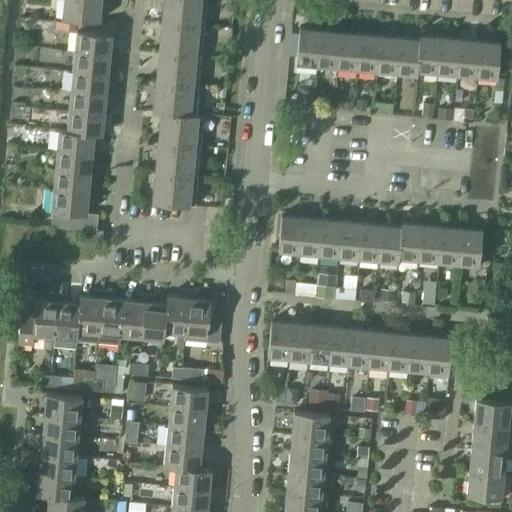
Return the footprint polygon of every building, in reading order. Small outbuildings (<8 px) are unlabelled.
[(62,0),(61,16),(78,18),(97,20),(98,19),(100,0),(62,0)] [(163,0),(162,19),(199,23),(201,0),(163,0)] [(78,18),(77,29),(96,31),(97,20),(78,18)] [(52,27),(58,28),(58,29),(72,30),(73,20),(59,19),(59,20),(52,20),(52,27)] [(162,19),(159,49),(196,53),(199,23),(162,19)] [(296,61),(317,63),(320,27),(300,25),(296,61)] [(317,63),(336,65),(340,29),(320,27),(317,63)] [(76,31),(74,49),(110,53),(112,32),(96,31),(77,29),(76,29),(76,31)] [(340,29),(336,65),(356,66),(360,31),(340,29)] [(290,31),(288,54),(296,54),(299,32),(290,31)] [(360,31),(356,66),(376,68),(380,33),(360,31)] [(380,33),(376,68),(396,70),(399,35),(380,33)] [(417,68),(436,70),(440,34),(420,33),(420,37),(416,68),(417,68)] [(440,34),(436,70),(456,72),(460,36),(440,34)] [(399,35),(396,70),(417,72),(417,68),(416,68),(420,37),(399,35)] [(460,36),(456,72),(476,74),(479,38),(460,36)] [(479,38),(476,74),(496,76),(494,99),(501,100),(503,76),(497,75),(500,40),(479,38)] [(74,49),(72,69),(108,73),(110,53),(74,49)] [(159,49),(156,79),(193,83),(196,53),(159,49)] [(72,69),(70,89),(106,93),(108,73),(72,69)] [(153,109),(160,110),(190,113),(193,83),(156,79),(153,109)] [(301,88),(300,102),(312,104),(314,90),(301,88)] [(70,89),(68,109),(104,113),(106,93),(70,89)] [(343,94),(342,107),(353,108),(354,95),(343,94)] [(356,99),(356,108),(366,109),(366,100),(356,99)] [(374,110),(383,111),(384,102),(375,101),(374,110)] [(423,102),(422,115),(432,116),(433,103),(423,102)] [(438,107),(437,116),(452,118),(453,109),(438,107)] [(464,107),(463,117),(472,117),(473,108),(464,107)] [(68,109),(66,129),(94,132),(102,133),(104,113),(68,109)] [(160,110),(157,139),(195,143),(198,113),(190,113),(160,110)] [(58,128),(57,148),(92,152),(94,132),(66,129),(58,128)] [(157,140),(154,170),(192,173),(195,143),(157,140)] [(57,148),(55,168),(90,172),(92,152),(57,148)] [(54,169),(53,189),(88,192),(90,172),(54,169)] [(154,170),(151,200),(189,204),(192,173),(154,170)] [(51,225),(82,227),(96,229),(98,213),(87,211),(88,192),(53,189),(51,209),(52,209),(51,225)] [(281,213),(278,249),(298,251),(302,215),(281,213)] [(302,215),(298,251),(318,253),(322,216),(302,215)] [(318,253),(338,255),(341,218),(322,216),(318,253)] [(341,218),(338,255),(358,256),(361,220),(341,218)] [(358,256),(378,258),(381,222),(361,220),(358,256)] [(398,256),(418,258),(422,222),(402,220),(402,224),(401,224),(398,256)] [(381,222),(378,258),(398,260),(398,256),(401,224),(381,222)] [(422,222),(418,258),(438,260),(442,224),(422,222)] [(438,260),(458,262),(461,226),(442,224),(438,260)] [(461,226),(458,262),(479,264),(482,227),(461,226)] [(96,229),(82,227),(82,240),(102,242),(103,229),(99,229),(96,229)] [(286,276),(284,291),(294,292),(295,277),(286,276)] [(301,282),(300,293),(314,295),(315,284),(315,283),(301,282)] [(315,284),(314,295),(330,296),(331,286),(315,284)] [(344,287),(335,286),(334,296),(343,297),(344,287)] [(77,337),(77,339),(98,341),(98,336),(102,289),(93,288),(92,296),(80,295),(79,302),(78,329),(77,337)] [(166,294),(165,302),(164,329),(175,330),(177,330),(176,335),(184,336),(189,289),(179,288),(178,295),(166,294)] [(98,336),(98,341),(119,343),(120,333),(123,298),(111,297),(112,290),(102,289),(98,336)] [(189,289),(184,336),(191,336),(192,332),(207,333),(206,339),(219,340),(222,311),(209,310),(210,298),(197,297),(198,290),(189,289)] [(381,289),(380,300),(394,301),(395,290),(381,289)] [(46,339),(54,340),(58,293),(49,292),(48,299),(37,299),(38,291),(24,290),(22,315),(20,315),(18,341),(32,343),(33,333),(46,334),(46,339)] [(402,290),(401,303),(414,304),(415,291),(402,290)] [(135,299),(123,299),(120,333),(134,334),(133,339),(140,340),(145,293),(136,292),(135,299)] [(54,340),(53,345),(76,347),(77,339),(77,337),(78,329),(79,302),(67,301),(68,294),(58,293),(54,340)] [(155,294),(145,293),(140,340),(147,341),(148,335),(163,337),(164,329),(165,302),(154,301),(155,294)] [(422,295),(421,305),(434,306),(435,296),(422,295)] [(267,354),(288,356),(291,321),(271,319),(267,354)] [(291,321),(288,356),(308,358),(311,323),(291,321)] [(311,323),(308,358),(328,360),(331,325),(311,323)] [(331,325),(328,360),(347,362),(351,326),(331,325)] [(351,326),(347,362),(367,364),(371,328),(351,326)] [(371,328),(367,364),(387,366),(391,330),(371,328)] [(391,330),(387,366),(407,368),(410,332),(391,330)] [(410,332),(407,368),(427,370),(430,334),(410,332)] [(430,334),(427,370),(447,372),(451,336),(430,334)] [(94,378),(93,389),(102,390),(115,391),(116,372),(117,363),(96,361),(94,378)] [(128,372),(137,373),(139,362),(129,361),(128,372)] [(139,362),(137,373),(148,374),(149,363),(139,362)] [(172,365),(171,376),(181,377),(182,366),(172,365)] [(182,366),(181,377),(190,378),(200,379),(201,368),(191,367),(182,366)] [(41,373),(40,384),(50,385),(51,374),(41,373)] [(51,374),(50,385),(59,386),(60,374),(51,374)] [(83,388),(93,389),(94,378),(84,377),(83,388)] [(171,383),(169,403),(204,407),(206,386),(171,383)] [(268,387),(267,400),(284,401),(285,388),(268,387)] [(129,388),(128,397),(141,398),(142,389),(129,388)] [(284,401),(283,402),(296,403),(297,390),(285,388),(284,401)] [(310,388),(309,406),(325,407),(325,406),(327,392),(327,390),(310,388)] [(46,391),(44,411),(79,415),(81,394),(46,391)] [(327,392),(325,406),(337,407),(338,393),(327,392)] [(353,396),(352,409),(363,410),(364,397),(353,396)] [(475,396),(472,420),(507,424),(509,399),(475,396)] [(112,397),(110,418),(121,419),(123,398),(112,397)] [(424,415),(424,416),(443,417),(444,398),(425,397),(424,415)] [(367,399),(366,410),(377,411),(378,399),(367,399)] [(406,399),(405,414),(416,415),(418,400),(406,399)] [(169,403),(167,423),(202,427),(204,407),(169,403)] [(127,409),(126,419),(134,420),(135,410),(127,409)] [(293,410),(291,430),(326,434),(328,413),(293,410)] [(44,411),(42,431),(77,435),(79,415),(44,411)] [(472,420),(470,444),(505,448),(507,424),(472,420)] [(167,423),(166,443),(200,446),(202,427),(167,423)] [(368,436),(369,428),(359,427),(358,435),(368,436)] [(291,430),(289,450),(324,453),(326,434),(291,430)] [(42,431),(40,451),(75,455),(76,450),(77,435),(42,431)] [(166,443),(164,463),(175,464),(198,466),(200,446),(166,443)] [(470,444),(468,468),(502,471),(505,448),(470,444)] [(357,456),(367,458),(368,448),(358,447),(357,456)] [(289,450),(288,470),(322,473),(324,453),(289,450)] [(40,451),(38,471),(73,475),(75,455),(40,451)] [(175,464),(173,484),(208,487),(210,467),(198,466),(175,464)] [(358,467),(357,477),(365,477),(366,468),(358,467)] [(468,468),(465,493),(500,496),(502,471),(468,468)] [(288,470),(286,490),(320,493),(322,473),(288,470)] [(38,471),(36,491),(48,492),(71,494),(72,494),(73,475),(38,471)] [(357,479),(356,489),(364,489),(365,479),(357,479)] [(173,484),(171,504),(207,507),(208,487),(173,484)] [(286,490),(284,510),(307,511),(318,511),(320,493),(286,490)] [(48,492),(46,511),(82,511),(84,495),(72,494),(71,494),(48,492)] [(116,501),(114,511),(123,511),(124,502),(116,501)] [(129,511),(142,511),(143,502),(130,501),(129,511)]
